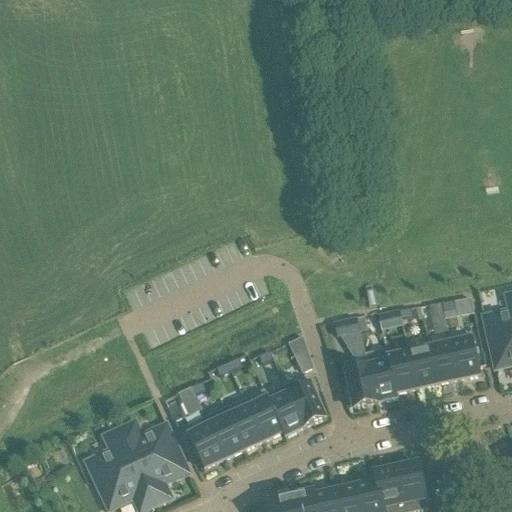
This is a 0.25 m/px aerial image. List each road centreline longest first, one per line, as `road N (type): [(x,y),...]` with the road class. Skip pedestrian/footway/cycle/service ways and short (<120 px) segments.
road 1 (residential): [(346,441),(298,291),(280,269),(253,266),(122,325)]
road 2 (track): [(0,423),(30,377),(122,325)]
road 3 (residential): [(221,511),(254,480),(346,441)]
